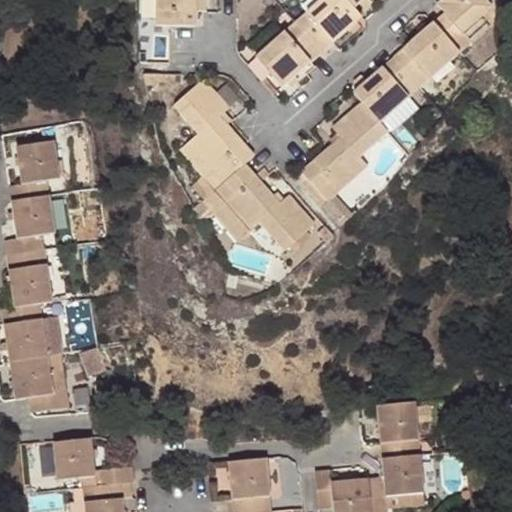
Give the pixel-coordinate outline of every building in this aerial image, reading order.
[(156,0),(156,26),(164,26),(196,27),(196,13),(205,12),(204,0),(156,0)] [(322,0),(296,23),(322,52),(333,43),(362,17),(353,8),(346,0),(322,0)] [(451,43),(459,53),(471,42),(463,33),(492,7),(485,0),(441,0),(437,4),(445,14),(434,24),(451,43)] [(322,52),(296,23),(256,58),(270,75),(282,88),(311,62),(322,52)] [(434,24),(405,49),(394,59),(419,88),(459,53),(451,43),(434,24)] [(270,75),(256,58),(247,66),(261,82),(270,75)] [(363,102),(380,122),(409,97),(419,88),(394,59),(355,93),(363,102)] [(178,75),(151,74),(145,74),(148,86),(161,86),(161,83),(178,83),(178,75)] [(189,143),(224,183),(245,165),(254,158),(244,146),(219,118),(227,110),(202,82),(173,107),(198,135),(189,143)] [(409,97),(380,122),(388,132),(395,130),(419,108),(409,97)] [(322,207),(334,196),(368,167),(359,157),(388,132),(380,122),(363,102),(333,128),(342,138),(313,163),(303,172),(296,178),(322,207)] [(397,130),(367,156),(374,165),(340,194),(352,207),(378,184),(370,174),(407,142),(397,130)] [(21,185),(8,188),(11,202),(49,196),(48,182),(60,179),(54,131),(14,137),(21,185)] [(215,192),(224,183),(189,143),(179,151),(202,177),(190,188),(203,202),(215,192)] [(224,183),(215,192),(250,232),(260,224),(284,252),(314,226),(287,197),(279,204),(255,177),(245,165),(224,183)] [(250,232),(215,192),(203,202),(198,206),(194,209),(201,222),(214,215),(238,243),(250,232)] [(16,240),(4,241),(5,256),(43,251),(41,236),(55,234),(49,196),(11,202),(16,240)] [(334,196),(322,207),(339,227),(352,216),(334,196)] [(318,233),(326,244),(335,237),(332,234),(325,226),(318,233)] [(13,309),(38,305),(51,303),(43,251),(5,256),(7,271),(13,309)] [(40,320),(38,305),(13,309),(1,311),(3,325),(9,363),(46,357),(58,355),(61,354),(55,317),(40,320)] [(80,354),(88,378),(107,371),(98,347),(80,354)] [(52,394),(64,393),(58,355),(46,357),(52,394)] [(52,394),(46,357),(9,363),(15,400),(27,398),(29,413),(30,414),(67,408),(64,393),(52,394)] [(381,460),(419,456),(413,404),(375,408),(380,446),(381,460)] [(92,439),(87,439),(52,442),(56,480),(94,477),(95,486),(120,484),(129,483),(134,483),(132,467),(95,470),(92,439)] [(384,497),(422,493),(419,456),(381,460),(383,478),(368,480),(371,511),(385,511),(385,510),(384,497)] [(258,511),(271,511),(266,458),(217,463),(208,464),(212,501),(231,499),(232,511),(258,511)] [(315,472),(318,511),(334,510),(334,511),(371,511),(368,480),(331,484),(330,470),(315,472)] [(82,487),(84,511),(123,511),(120,484),(95,486),(82,487)] [(84,511),(82,487),(72,488),(74,503),(69,503),(69,511),(84,511)] [(384,497),(385,510),(424,505),(422,493),(384,497)]
